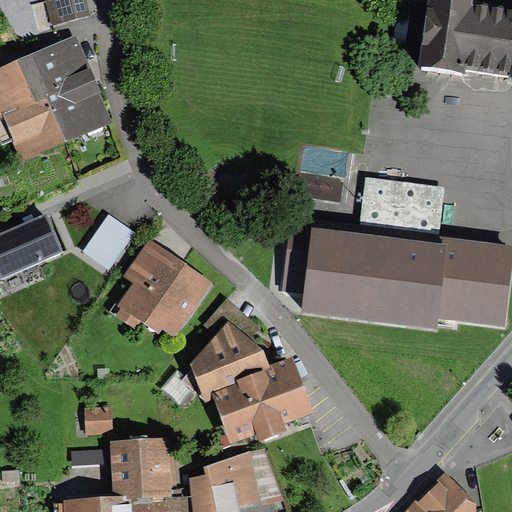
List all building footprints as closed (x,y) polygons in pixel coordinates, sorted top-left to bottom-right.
[(59,0),(64,20),(86,15),(82,0),(59,0)] [(511,17),(471,11),(473,2),(461,0),(431,0),(421,70),(461,76),(462,71),(511,78),(511,17)] [(30,64),(43,95),(61,134),(100,117),(91,95),(97,92),(76,44),(30,64)] [(38,144),(61,134),(43,95),(30,64),(0,77),(0,119),(0,121),(7,118),(21,151),(38,144)] [(366,182),(361,219),(431,228),(436,191),(366,182)] [(61,254),(45,217),(0,236),(0,276),(1,280),(61,254)] [(131,239),(104,219),(78,256),(105,275),(131,239)] [(435,316),(502,325),(511,251),(441,243),(440,251),(314,236),(314,240),(308,286),(305,312),(434,327),(435,316)] [(308,286),(314,240),(290,237),(284,283),(308,286)] [(159,256),(126,304),(149,320),(152,315),(173,330),(203,287),(159,256)] [(218,396),(257,381),(257,379),(259,363),(264,357),(262,352),(258,349),(253,349),(229,328),(208,351),(212,360),(194,367),(181,382),(204,402),(218,397),(218,396)] [(277,371),(257,379),(257,381),(218,396),(218,397),(234,439),(306,412),(288,364),(275,368),(277,371)] [(88,412),(89,432),(109,431),(108,411),(88,412)] [(71,511),(162,511),(162,502),(161,489),(172,489),(170,452),(159,453),(158,444),(120,447),(123,495),(117,495),(117,508),(71,511)] [(209,480),(199,483),(200,494),(194,495),(194,506),(194,511),(236,511),(235,506),(272,498),(280,494),(264,452),(237,458),(208,469),(209,480)] [(468,511),(469,511),(444,483),(420,506),(417,504),(409,511),(468,511)] [(162,502),(162,511),(183,511),(182,501),(162,502)]
